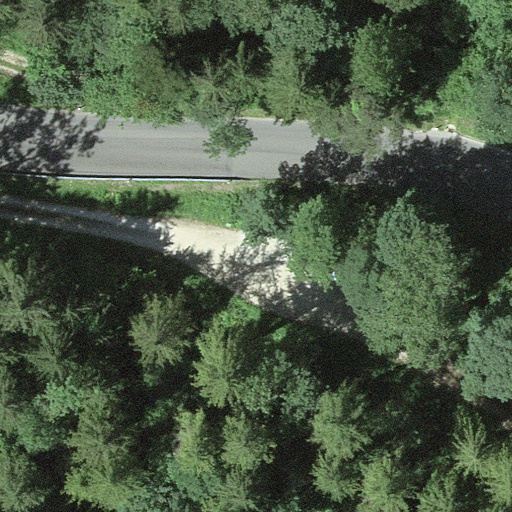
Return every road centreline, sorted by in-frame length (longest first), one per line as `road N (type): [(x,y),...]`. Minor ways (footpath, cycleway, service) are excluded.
road 1 (track): [(0,188),(251,256),(511,407)]
road 2 (tertiary): [(511,187),(371,155),(0,136)]
road 3 (track): [(0,61),(79,84),(163,147)]
